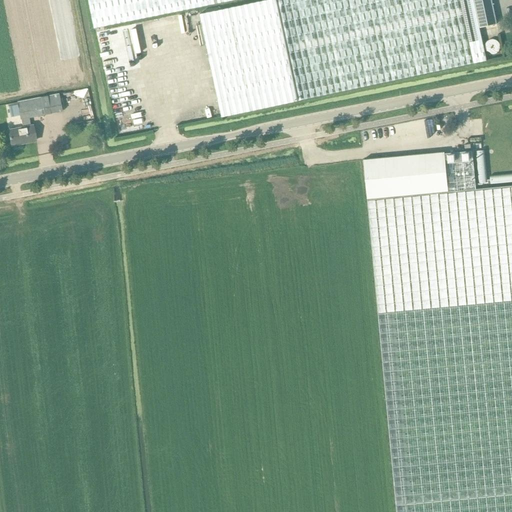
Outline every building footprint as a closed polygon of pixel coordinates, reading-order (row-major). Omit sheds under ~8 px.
[(88,0),(94,28),(231,0),(88,0)] [(266,0),(200,14),(221,117),(298,101),(486,61),(480,28),(497,25),(491,0),(266,0)] [(188,45),(194,43),(187,14),(173,17),(181,50),(189,48),(188,45)] [(162,25),(168,48),(173,46),(167,24),(162,25)] [(138,30),(144,54),(151,52),(145,28),(138,30)] [(8,131),(11,146),(24,143),(24,141),(36,139),(33,125),(30,126),(29,118),(62,112),(59,94),(17,103),(17,104),(8,106),(10,117),(20,116),(20,120),(21,120),(22,128),(8,131)] [(363,160),(396,511),(511,511),(511,185),(475,189),(472,151),(444,154),(444,152),(363,160)]
